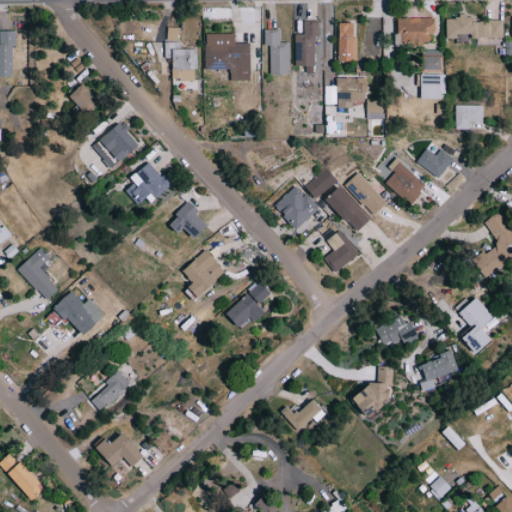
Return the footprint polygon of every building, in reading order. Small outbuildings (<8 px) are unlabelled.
[(502,37),(502,20),(472,20),(472,16),(447,16),(446,38),(455,38),(455,42),(467,42),(467,37),(502,37)] [(434,17),(397,18),(397,33),(401,33),(402,44),(431,43),(430,33),(434,33),(434,17)] [(295,65),(305,65),(305,72),(316,72),(315,36),(319,36),(319,20),(303,20),(303,33),(295,33),(295,65)] [(338,60),(355,60),(356,22),(339,22),(338,60)] [(180,28),(168,26),(166,39),(178,41),(180,28)] [(0,75),(14,75),(13,30),(0,29),(0,75)] [(270,45),(270,74),(289,73),(289,42),(280,42),(280,29),(264,29),(265,45),(270,45)] [(176,47),(176,41),(164,41),(164,57),(171,57),(171,80),(196,80),(196,47),(176,47)] [(250,42),(205,43),(205,69),(230,68),(230,80),(250,80),(250,42)] [(442,68),(442,50),(419,51),(420,69),(442,68)] [(420,99),(440,99),(440,74),(420,74),(420,99)] [(336,107),(352,106),(352,101),(366,100),(366,77),(336,78),(336,107)] [(100,102),(81,83),(69,95),(87,114),(100,102)] [(365,118),(382,119),(383,99),(366,99),(365,118)] [(469,128),(469,121),(483,121),(482,104),(454,105),(454,129),(469,128)] [(109,168),(116,162),(116,163),(140,144),(121,121),(91,145),(109,168)] [(416,162),(439,178),(457,151),(445,143),(436,155),(426,148),(416,162)] [(419,191),(425,184),(395,157),(387,166),(394,172),(385,181),(415,208),(425,196),(419,191)] [(161,176),(149,162),(130,177),(135,182),(125,190),(137,205),(152,192),(156,197),(174,182),(166,173),(161,176)] [(317,198),(337,179),(325,166),(305,186),(317,198)] [(386,202),(358,172),(344,184),(373,215),(386,202)] [(319,208),(296,184),(274,206),(297,229),(319,208)] [(356,231),(370,218),(339,186),(325,199),(356,231)] [(183,227),(195,238),(208,225),(196,214),(199,210),(189,201),(168,224),(178,233),(183,227)] [(483,221),(499,245),(474,260),(483,275),(511,257),(511,230),(500,211),(483,221)] [(0,243),(9,235),(0,224),(0,243)] [(333,250),(323,258),(335,272),(358,253),(339,229),(325,240),(333,250)] [(17,269),(46,300),(58,288),(39,268),(50,256),(41,247),(17,269)] [(189,286),(198,297),(225,272),(205,250),(183,270),(193,282),(189,286)] [(270,293),(258,280),(247,290),(259,303),(270,293)] [(90,298),(84,303),(72,290),(55,306),(83,336),(105,315),(90,298)] [(226,314),(239,326),(248,315),(255,322),(266,311),(246,292),(226,314)] [(476,353),(493,340),(482,326),(493,318),(477,297),(459,311),(470,327),(461,334),(476,353)] [(384,346),(400,338),(403,344),(419,336),(411,320),(405,323),(400,314),(374,328),(384,346)] [(121,332),(126,339),(137,331),(132,324),(121,332)] [(432,377),(458,369),(451,349),(436,354),(438,358),(419,364),(424,380),(419,382),(422,391),(435,386),(432,377)] [(376,382),(369,381),(368,393),(362,393),(361,411),(382,412),(382,399),(391,399),(392,366),(377,365),(376,382)] [(109,386),(90,399),(98,410),(131,386),(119,370),(105,381),(109,386)] [(299,431),(311,417),(316,422),(325,412),(310,399),(296,414),(285,404),(278,412),(299,431)] [(106,438),(96,447),(112,466),(123,456),(132,466),(144,456),(123,432),(110,443),(106,438)] [(0,460),(0,465),(31,499),(44,488),(11,451),(0,460)] [(451,487),(440,475),(427,487),(438,499),(451,487)] [(229,498),(240,490),(234,482),(223,490),(229,498)] [(493,499),(502,492),(497,486),(489,494),(493,499)] [(276,511),(273,496),(256,499),(258,511),(276,511)] [(511,511),(511,501),(506,496),(495,506),(500,511),(511,511)] [(320,511),(339,511),(344,509),(338,500),(320,511)] [(484,511),(476,501),(465,509),(467,511),(484,511)]
